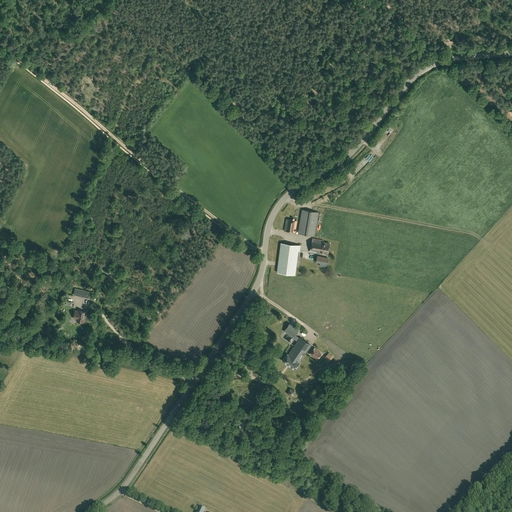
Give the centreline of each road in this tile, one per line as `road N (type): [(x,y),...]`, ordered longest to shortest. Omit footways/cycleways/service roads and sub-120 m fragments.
road 1 (unclassified): [(196,379),(253,291),(279,204),(354,150),(423,69),(511,53)]
road 2 (track): [(0,43),(264,254)]
road 3 (unclassified): [(196,379),(0,336)]
road 4 (track): [(378,0),(511,120)]
road 5 (track): [(357,0),(354,42),(326,95),(326,170)]
road 6 (unclassified): [(90,511),(125,484),(196,379)]
